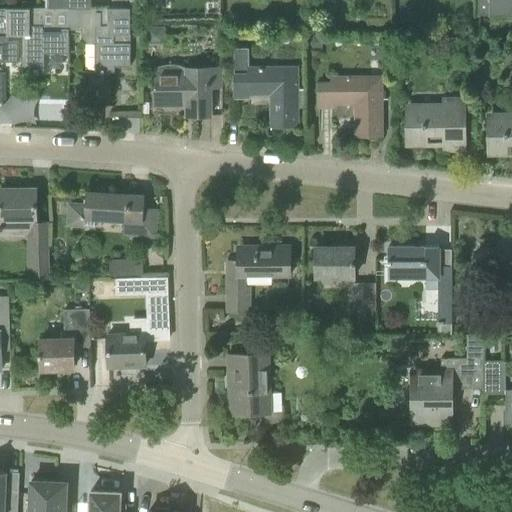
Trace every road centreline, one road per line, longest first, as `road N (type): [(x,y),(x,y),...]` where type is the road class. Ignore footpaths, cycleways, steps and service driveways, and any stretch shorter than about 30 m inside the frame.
road 1 (residential): [(511,196),(185,160)]
road 2 (residential): [(189,466),(185,160)]
road 3 (residential): [(511,460),(330,459),(313,466),(302,499)]
road 4 (tertiary): [(189,466),(0,423)]
road 5 (residential): [(185,160),(0,142)]
